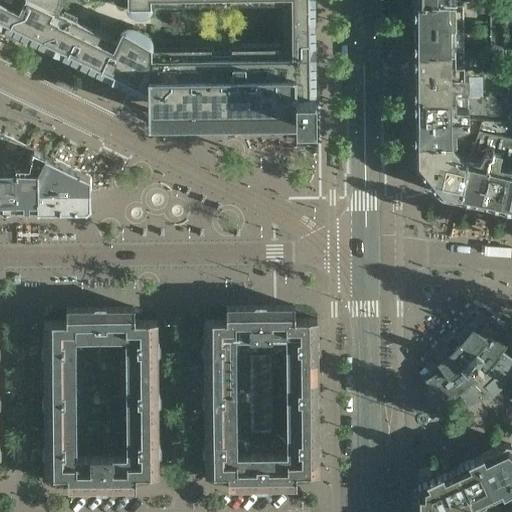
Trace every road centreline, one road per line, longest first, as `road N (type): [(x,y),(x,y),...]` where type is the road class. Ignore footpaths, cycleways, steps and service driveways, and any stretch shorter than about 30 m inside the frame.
road 1 (tertiary): [(369,511),(365,249)]
road 2 (residential): [(179,511),(179,253)]
road 3 (residential): [(18,511),(20,257)]
road 4 (tertiary): [(363,0),(365,249)]
road 5 (residential): [(179,253),(365,249)]
road 6 (residential): [(20,257),(179,253)]
road 7 (residential): [(511,260),(365,249)]
